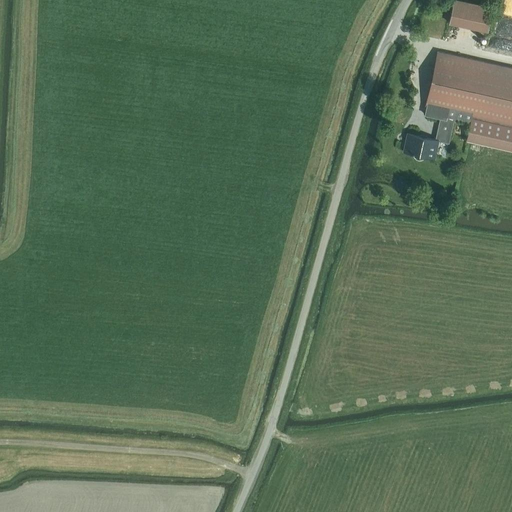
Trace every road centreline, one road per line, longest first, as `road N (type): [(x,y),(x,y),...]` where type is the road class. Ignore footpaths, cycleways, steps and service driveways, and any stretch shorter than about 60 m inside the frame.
road 1 (unclassified): [(235,511),(278,402),(369,82),(406,0)]
road 2 (track): [(251,474),(195,454),(0,442)]
